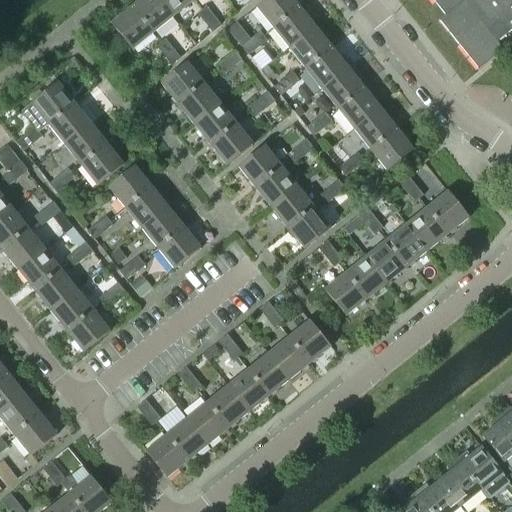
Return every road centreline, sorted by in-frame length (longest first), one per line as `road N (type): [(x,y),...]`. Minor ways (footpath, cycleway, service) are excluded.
road 1 (tertiary): [(206,511),(511,261)]
road 2 (residential): [(164,511),(0,306)]
road 3 (unclassified): [(511,152),(443,101),(363,0)]
